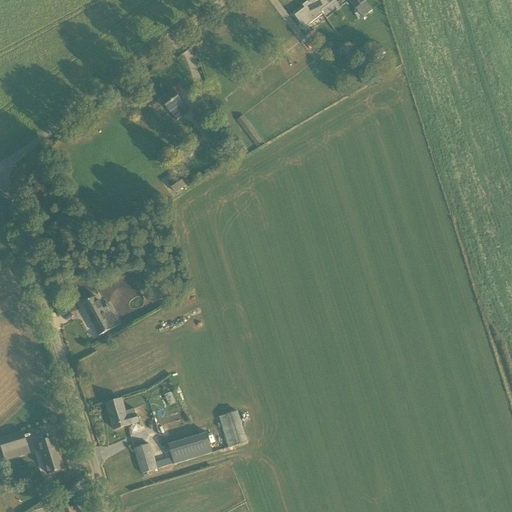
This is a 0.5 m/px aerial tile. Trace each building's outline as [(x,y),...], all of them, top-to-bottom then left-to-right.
[(329,5),(325,0),(309,0),(303,5),(303,6),(304,5),(306,7),(295,16),(304,28),(323,14),(321,11),(329,5)] [(359,20),(362,17),(371,10),(363,0),(348,0),(357,12),(354,14),(359,20)] [(318,54),(323,51),(318,44),(313,48),(318,54)] [(161,100),(177,121),(189,112),(173,91),(161,100)] [(218,131),(213,124),(200,107),(192,113),(210,138),(218,131)] [(242,115),(236,120),(256,147),(263,141),(242,115)] [(177,174),(167,182),(175,193),(185,185),(177,174)] [(159,294),(153,298),(156,302),(162,299),(159,294)] [(114,328),(96,297),(82,305),(99,336),(114,328)] [(121,400),(107,404),(114,430),(129,426),(128,424),(137,422),(134,409),(125,412),(121,400)] [(238,411),(219,417),(229,447),(247,442),(238,411)] [(28,446),(23,431),(0,438),(0,445),(3,454),(28,446)] [(59,459),(55,450),(58,449),(54,438),(38,443),(48,474),(64,469),(61,459),(59,459)] [(151,444),(144,446),(134,449),(142,474),(151,471),(174,464),(172,457),(156,462),(151,444)]
